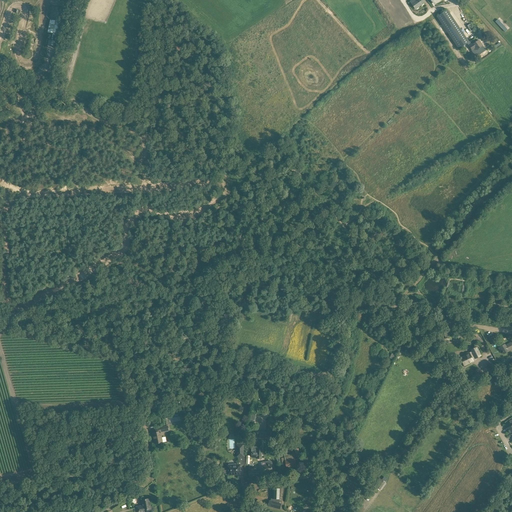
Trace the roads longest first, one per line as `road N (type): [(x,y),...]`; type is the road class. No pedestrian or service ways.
road 1 (unclassified): [(391,302),(347,316),(334,377),(239,356),(149,402),(141,411),(147,481)]
road 2 (track): [(234,490),(394,458),(445,394),(511,357)]
road 3 (track): [(0,481),(57,473),(147,481)]
road 4 (unclassified): [(391,302),(511,331)]
